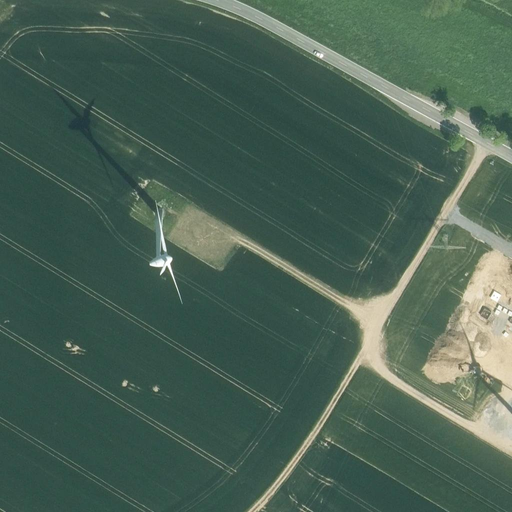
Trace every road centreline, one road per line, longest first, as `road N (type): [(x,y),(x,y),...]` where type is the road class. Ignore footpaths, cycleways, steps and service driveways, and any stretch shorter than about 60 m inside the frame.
road 1 (track): [(489,145),(318,427),(251,511)]
road 2 (secondary): [(511,157),(217,0)]
road 3 (track): [(379,324),(239,240)]
road 4 (track): [(358,361),(477,431)]
